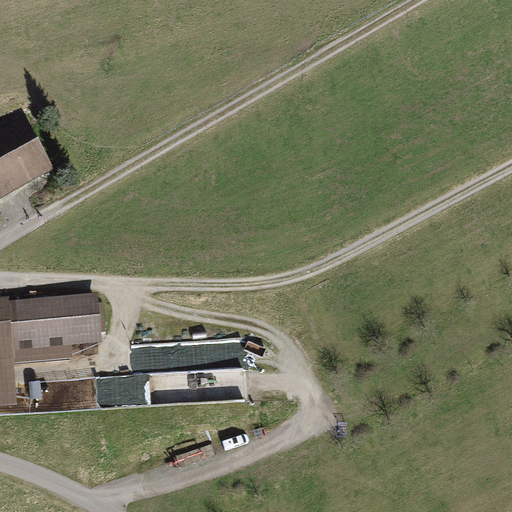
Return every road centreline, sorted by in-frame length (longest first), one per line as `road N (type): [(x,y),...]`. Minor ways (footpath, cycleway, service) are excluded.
road 1 (track): [(95,505),(302,432),(311,408),(284,340),(259,326),(131,305),(119,285)]
road 2 (track): [(0,246),(422,0)]
road 3 (residential): [(0,282),(275,286)]
road 4 (track): [(275,286),(511,171)]
